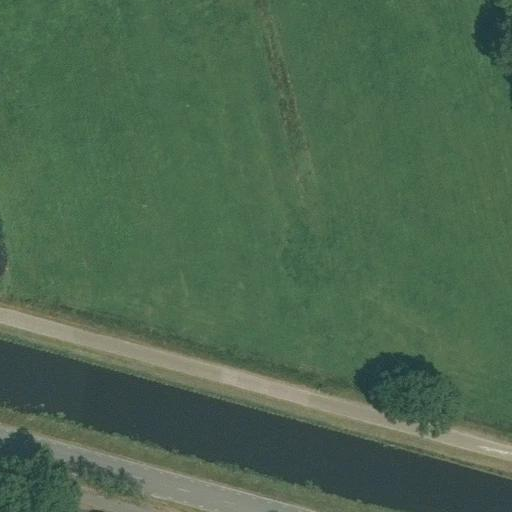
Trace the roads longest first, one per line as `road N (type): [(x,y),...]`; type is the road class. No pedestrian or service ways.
road 1 (unclassified): [(511,453),(0,313)]
road 2 (tertiary): [(270,511),(0,438)]
